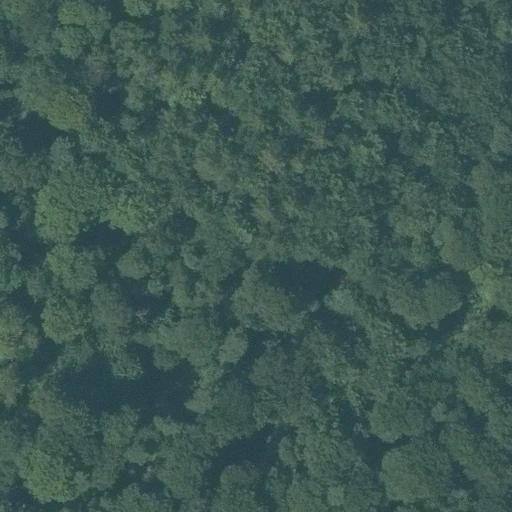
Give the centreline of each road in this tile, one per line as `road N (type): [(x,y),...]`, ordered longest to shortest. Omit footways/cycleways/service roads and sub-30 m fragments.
road 1 (track): [(257,511),(440,89),(501,0)]
road 2 (track): [(78,511),(116,0)]
